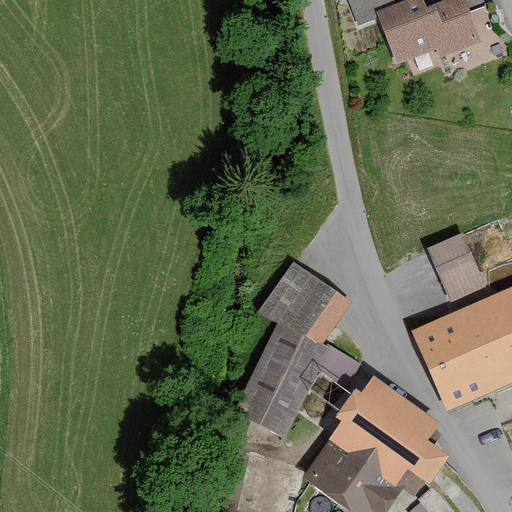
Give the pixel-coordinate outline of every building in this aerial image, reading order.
[(450,0),(427,9),(423,0),(416,0),(395,9),(391,0),(353,0),(346,3),(357,30),(380,21),(400,68),(435,54),(438,61),(479,45),(461,0),(450,0)] [(431,252),(453,304),(487,289),(465,237),(431,252)] [(261,317),(279,329),(238,423),(287,444),(329,350),(324,348),(352,305),(293,267),(261,317)] [(511,293),(419,334),(453,413),(511,387),(511,293)] [(434,424),(377,382),(364,400),(356,395),(340,416),(347,421),(307,476),(356,511),(382,511),(413,471),(429,482),(447,457),(423,439),(434,424)] [(408,511),(409,511),(434,511),(419,499),(408,511)]
